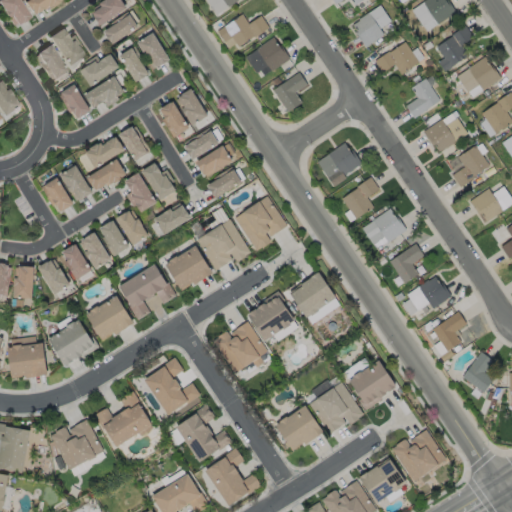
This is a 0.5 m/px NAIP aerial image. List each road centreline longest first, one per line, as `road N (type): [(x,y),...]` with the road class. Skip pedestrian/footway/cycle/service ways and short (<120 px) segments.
road 1 (tertiary): [(503,488),(173,0)]
road 2 (residential): [(511,326),(292,0)]
road 3 (residential): [(262,274),(57,400),(0,403)]
road 4 (residential): [(180,325),(290,493)]
road 5 (residential): [(176,77),(73,143),(39,138)]
road 6 (residential): [(0,173),(31,157),(40,119),(0,48)]
road 7 (residential): [(260,511),(376,438)]
road 8 (residential): [(7,248),(38,250),(118,203)]
